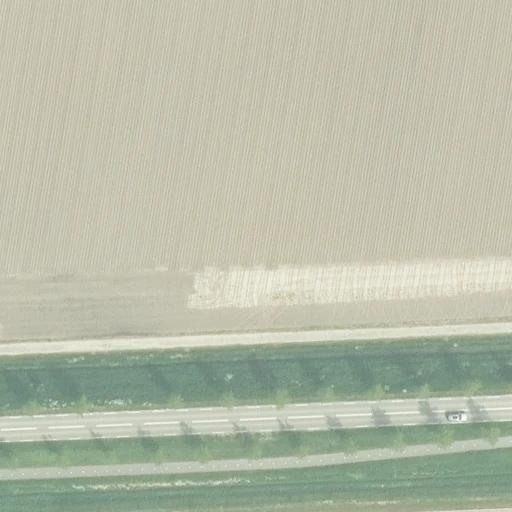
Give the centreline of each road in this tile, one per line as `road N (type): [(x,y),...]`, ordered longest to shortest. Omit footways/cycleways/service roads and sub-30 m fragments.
road 1 (unclassified): [(0,352),(511,329)]
road 2 (secondary): [(511,405),(0,427)]
